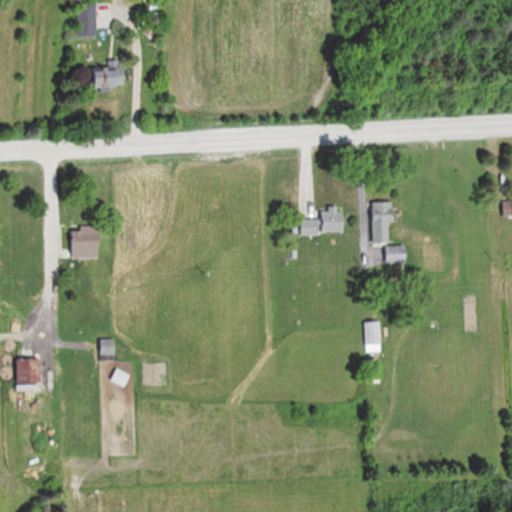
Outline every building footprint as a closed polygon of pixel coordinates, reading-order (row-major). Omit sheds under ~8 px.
[(97,37),(97,2),(76,2),(76,37),(97,37)] [(127,67),(92,67),(92,88),(127,88),(127,67)] [(511,195),(502,195),(502,217),(511,217),(511,195)] [(369,241),(394,241),(394,201),(369,201),(369,241)] [(302,232),(345,232),(345,207),(312,207),(312,218),(302,218),(302,232)] [(73,257),(102,257),(102,226),(73,226),(73,257)] [(365,343),(381,343),(381,321),(365,321),(365,343)] [(98,361),(117,361),(117,338),(98,338),(98,361)] [(113,380),(125,386),(130,376),(124,373),(118,370),(113,380)]
